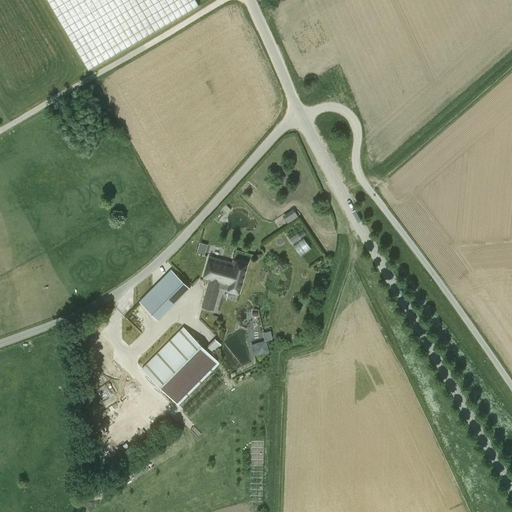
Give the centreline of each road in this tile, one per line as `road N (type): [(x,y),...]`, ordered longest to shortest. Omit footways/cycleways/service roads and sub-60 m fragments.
road 1 (unclassified): [(299,116),(511,488)]
road 2 (unclassified): [(0,348),(54,331),(146,277),(299,116)]
road 3 (unclassified): [(511,387),(359,176),(352,118),(335,106),(299,116)]
road 4 (unclassified): [(224,0),(0,131)]
road 5 (motorway): [(511,468),(372,511)]
road 6 (unclassified): [(299,116),(250,0)]
